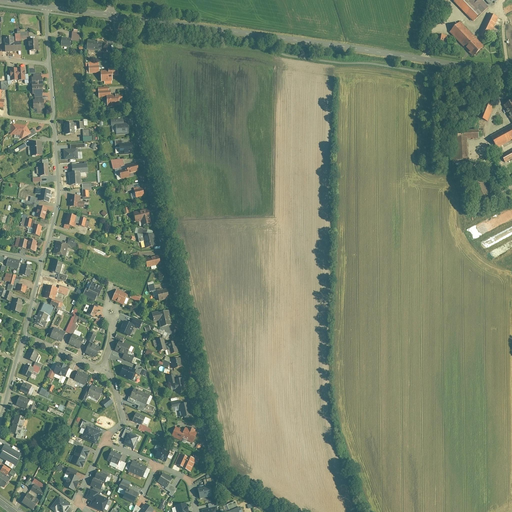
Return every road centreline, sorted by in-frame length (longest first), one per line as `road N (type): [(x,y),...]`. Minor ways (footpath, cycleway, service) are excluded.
road 1 (unclassified): [(111,13),(213,454),(233,489),(274,511)]
road 2 (secondary): [(111,13),(511,69)]
road 3 (residential): [(53,122),(58,203),(42,261)]
